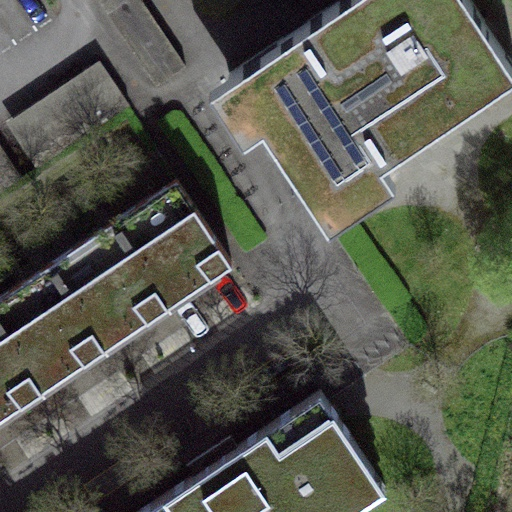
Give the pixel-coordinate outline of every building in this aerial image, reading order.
[(121,0),(161,54),(190,32),(166,0),(121,0)] [(333,0),(209,84),(241,135),(261,122),(329,222),(395,177),(381,158),(511,69),(511,58),(472,0),(333,0)] [(98,56),(6,119),(38,166),(130,103),(98,56)] [(0,141),(0,192),(24,176),(0,141)] [(232,258),(176,177),(110,220),(166,302),(232,258)] [(166,302),(110,220),(48,262),(103,344),(166,302)] [(103,344),(48,262),(0,293),(0,326),(40,387),(103,344)] [(0,413),(40,387),(0,326),(0,413)] [(193,473),(134,511),(343,511),(384,485),(319,388),(236,444),(229,433),(186,462),(193,473)]
